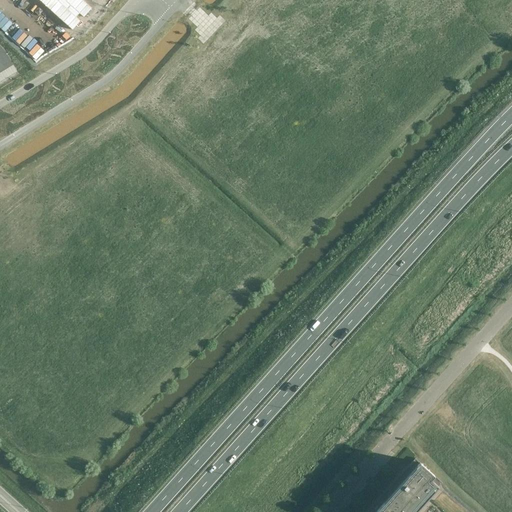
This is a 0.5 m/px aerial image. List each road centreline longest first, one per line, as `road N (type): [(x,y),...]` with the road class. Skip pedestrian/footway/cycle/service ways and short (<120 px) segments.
road 1 (trunk): [(511,114),(152,511)]
road 2 (trunk): [(179,511),(511,146)]
road 3 (unclassified): [(326,511),(511,305)]
road 4 (unclassified): [(0,146),(111,76),(172,10)]
road 5 (unclassified): [(134,0),(82,53),(0,104)]
